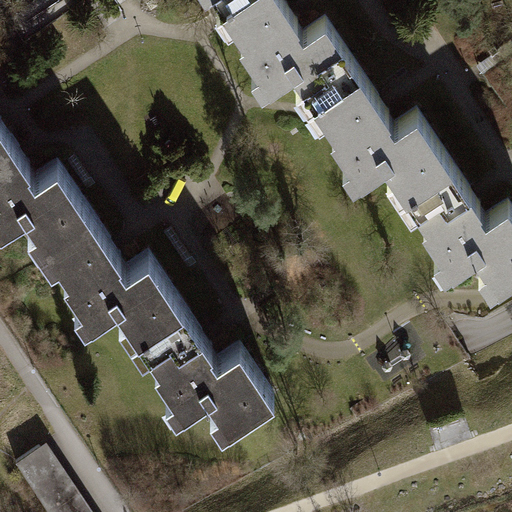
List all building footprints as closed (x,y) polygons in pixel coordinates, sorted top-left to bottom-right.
[(229,0),(224,3),(231,12),(246,35),(242,38),(270,80),(295,64),(315,95),(360,65),(326,14),(304,28),(297,19),(299,17),(287,0),(229,0)] [(360,65),(315,95),(336,126),(332,129),(361,172),(386,155),(407,186),(451,156),(417,105),(396,119),(390,109),(360,65)] [(1,116),(0,116),(0,219),(2,222),(27,205),(48,237),(92,207),(58,156),(37,170),(3,119),(1,116)] [(451,156),(407,186),(428,218),(424,220),(452,263),(477,246),(498,277),(511,268),(511,201),(508,196),(488,210),(481,199),(451,156)] [(118,297),(132,318),(139,328),(183,298),(149,247),(128,261),(92,207),(48,237),(69,268),(65,271),(93,313),(118,297)] [(183,298),(139,328),(160,360),(156,362),(184,405),(209,388),(231,420),(275,391),(240,339),(219,353),(183,298)] [(96,511),(48,440),(21,459),(56,511),(96,511)]
